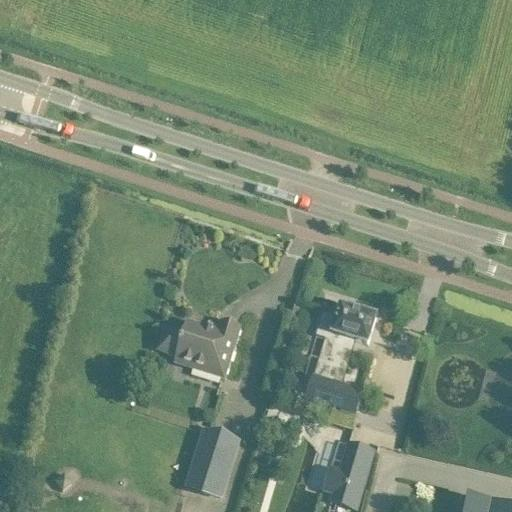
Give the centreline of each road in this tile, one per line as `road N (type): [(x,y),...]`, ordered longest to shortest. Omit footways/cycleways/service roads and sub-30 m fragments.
road 1 (secondary): [(511,242),(0,77)]
road 2 (secondary): [(0,113),(511,276)]
